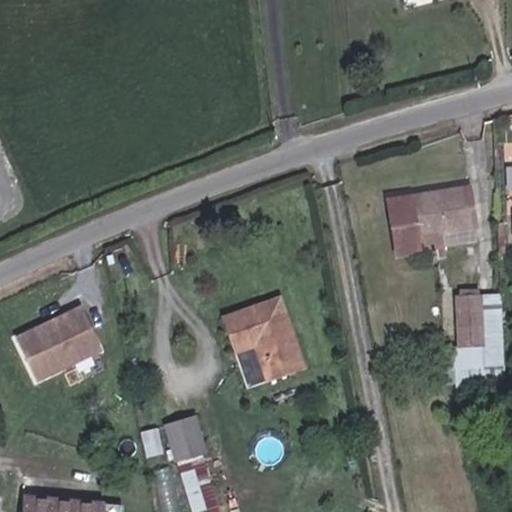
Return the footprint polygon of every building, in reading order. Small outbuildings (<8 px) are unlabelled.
[(472,220),(509,214),(502,170),(421,182),(421,214),(428,215),(428,228),(418,228),(419,239),(474,232),(472,220)] [(296,371),(334,356),(306,288),(247,313),(260,347),(282,338),(296,371)] [(504,290),(482,290),(482,334),(505,334),(504,290)] [(85,303),(16,333),(37,381),(106,351),(85,303)] [(231,430),(250,425),(242,394),(223,400),(231,430)] [(175,462),(210,453),(199,413),(164,423),(175,462)] [(179,463),(192,511),(223,511),(208,455),(179,463)] [(96,511),(97,493),(13,490),(12,511),(96,511)]
